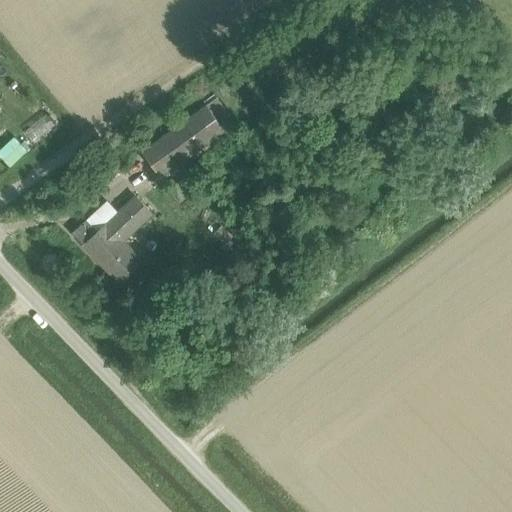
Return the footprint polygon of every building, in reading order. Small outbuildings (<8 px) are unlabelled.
[(233,94),(246,86),(237,72),(217,84),(223,95),(231,90),(233,94)] [(216,97),(206,104),(220,124),(231,117),(216,97)] [(141,151),(160,177),(224,130),(220,124),(206,104),(141,151)] [(177,182),(171,187),(181,201),(187,196),(185,193),(190,189),(186,184),(181,187),(177,182)] [(86,219),(72,232),(83,244),(118,282),(141,261),(122,240),(151,213),(135,196),(117,212),(106,200),(86,219)]
